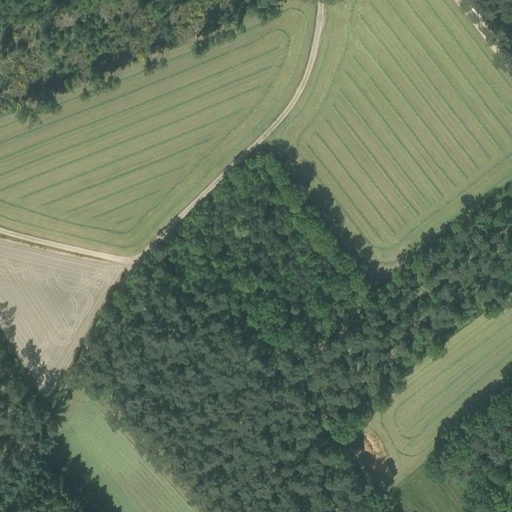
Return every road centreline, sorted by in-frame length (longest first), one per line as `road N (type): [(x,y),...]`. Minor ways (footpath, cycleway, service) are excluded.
road 1 (track): [(379,511),(359,464),(256,347),(136,264)]
road 2 (track): [(136,264),(286,113),(307,75),(320,0)]
road 3 (track): [(297,394),(511,228)]
road 4 (track): [(0,497),(136,264)]
road 5 (track): [(136,264),(0,229)]
